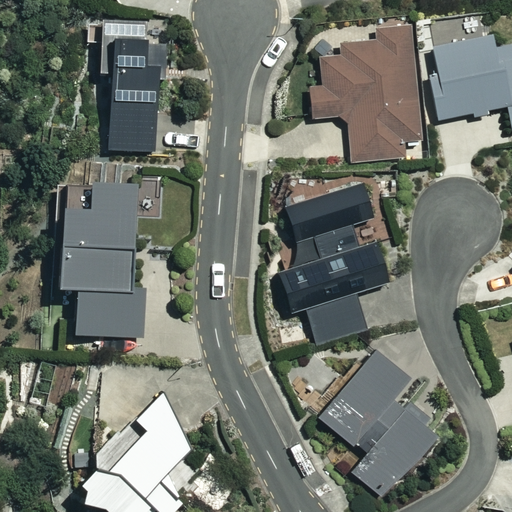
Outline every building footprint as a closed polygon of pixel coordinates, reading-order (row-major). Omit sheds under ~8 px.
[(95,76),(107,77),(105,152),(151,153),(153,82),(162,82),(163,46),(144,46),(144,26),(96,24),(95,76)] [(308,120),(335,117),(344,123),(348,163),(404,158),(402,142),(418,140),(408,28),(372,31),(373,45),(337,48),(338,58),(320,59),(322,89),(306,91),(308,120)] [(436,121),(503,109),(508,133),(511,132),(511,47),(496,51),(494,38),(430,49),(435,75),(428,76),(436,121)] [(355,251),(347,227),(369,220),(358,187),(285,210),(296,243),(293,268),(274,274),(287,315),(304,309),(316,346),(364,331),(352,294),(385,283),(373,245),(355,251)] [(145,284),(127,283),(129,194),(56,192),(54,291),(73,292),(72,335),(143,337),(145,284)] [(384,503),(434,436),(387,401),(404,379),(368,352),(316,421),(364,457),(349,477),(384,503)] [(132,425),(142,434),(103,477),(93,468),(74,490),(79,495),(77,508),(97,511),(98,511),(176,511),(185,503),(158,478),(184,450),(158,397),(132,425)]
